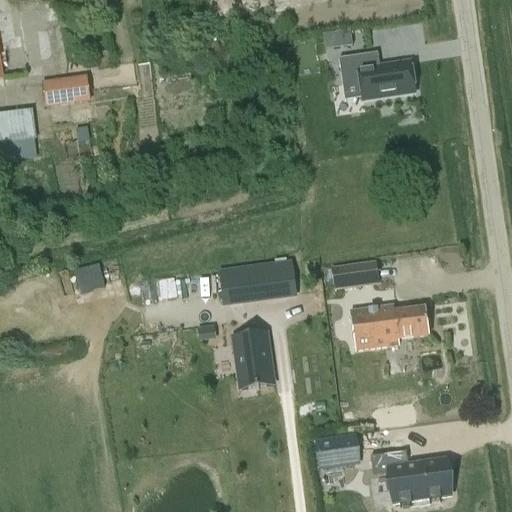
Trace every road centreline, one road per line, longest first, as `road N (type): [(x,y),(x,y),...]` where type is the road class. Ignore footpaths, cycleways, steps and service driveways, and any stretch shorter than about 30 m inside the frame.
road 1 (unclassified): [(511,354),(461,0)]
road 2 (unknown): [(275,315),(499,269)]
